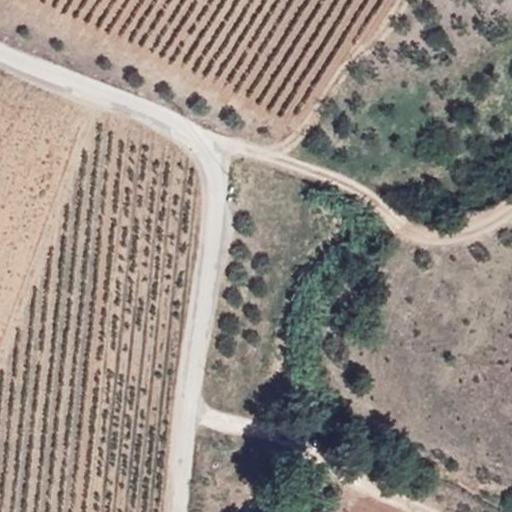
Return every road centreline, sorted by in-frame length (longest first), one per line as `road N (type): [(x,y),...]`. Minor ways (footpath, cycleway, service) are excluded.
road 1 (unclassified): [(0,42),(181,127),(206,168),(217,214),(181,511)]
road 2 (track): [(511,201),(468,234),(408,230),(369,194),(317,170),(230,146),(206,168)]
road 3 (track): [(468,511),(242,422),(188,415)]
